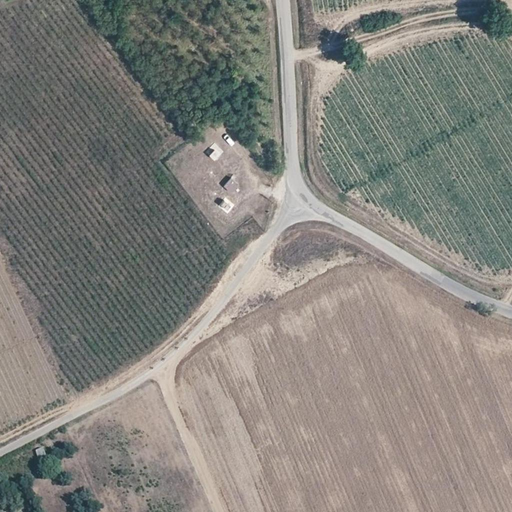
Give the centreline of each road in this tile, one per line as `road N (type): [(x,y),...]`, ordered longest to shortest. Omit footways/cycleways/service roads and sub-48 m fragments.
road 1 (unclassified): [(0,455),(157,370),(211,314),(291,197)]
road 2 (unclassified): [(291,197),(511,311)]
road 3 (unclassified): [(291,197),(281,0)]
